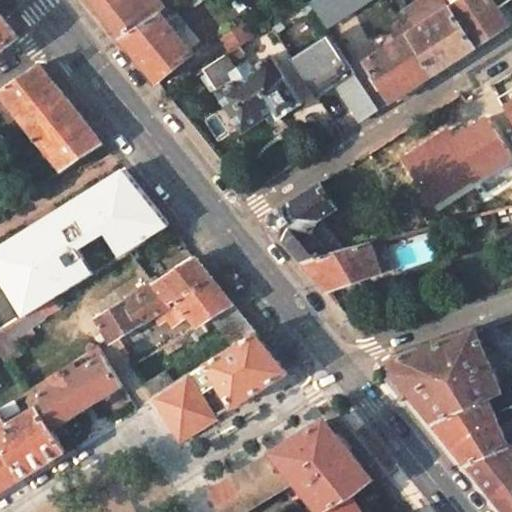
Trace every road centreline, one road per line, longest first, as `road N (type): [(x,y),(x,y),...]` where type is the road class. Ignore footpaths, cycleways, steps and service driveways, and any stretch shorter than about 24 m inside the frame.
road 1 (residential): [(229,228),(511,52)]
road 2 (primary): [(66,28),(229,228)]
road 3 (residential): [(336,361),(133,511)]
road 4 (primary): [(336,361),(459,511)]
road 5 (residential): [(511,302),(336,361)]
road 6 (unknown): [(0,223),(144,123)]
road 7 (primary): [(229,228),(336,361)]
